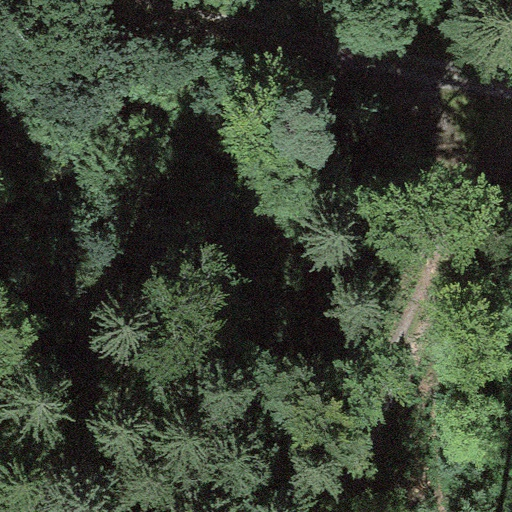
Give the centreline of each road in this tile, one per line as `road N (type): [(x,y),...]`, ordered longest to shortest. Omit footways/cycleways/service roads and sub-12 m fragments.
road 1 (track): [(511,87),(7,0)]
road 2 (track): [(511,93),(323,511)]
